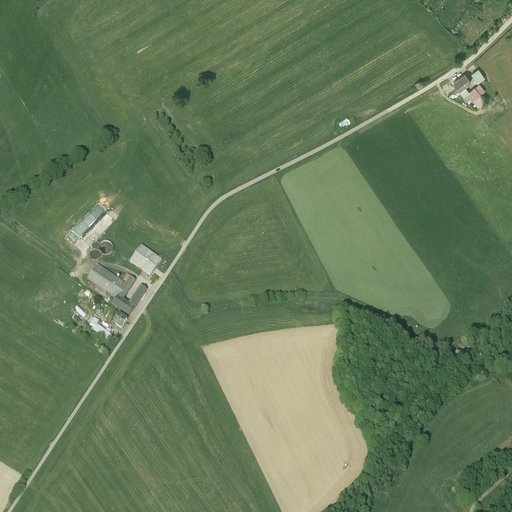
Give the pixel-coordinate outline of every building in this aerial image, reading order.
[(477,68),(469,73),(475,82),(479,80),(482,83),(486,81),(477,68)] [(454,82),(460,90),(464,87),(471,82),(465,74),(454,82)] [(470,93),(464,87),(460,90),(458,91),(469,104),(473,100),(469,94),(470,93)] [(98,205),(78,225),(82,229),(79,231),(81,233),(93,221),(92,221),(103,210),(98,205)] [(162,260),(142,246),(130,262),(150,277),(155,271),(162,260)] [(126,284),(97,265),(88,279),(117,299),(118,297),(123,300),(136,281),(130,277),(126,283),(126,284)] [(118,297),(117,299),(115,302),(113,305),(130,316),(147,291),(140,287),(129,304),(123,300),(118,297)] [(87,315),(78,307),(73,312),(78,316),(77,318),(81,322),(87,315)] [(128,319),(120,314),(114,323),(122,328),(128,319)] [(91,323),(96,327),(97,325),(99,326),(101,323),(94,318),(91,323)] [(111,334),(99,326),(97,325),(96,327),(93,330),(107,340),(111,334)]
